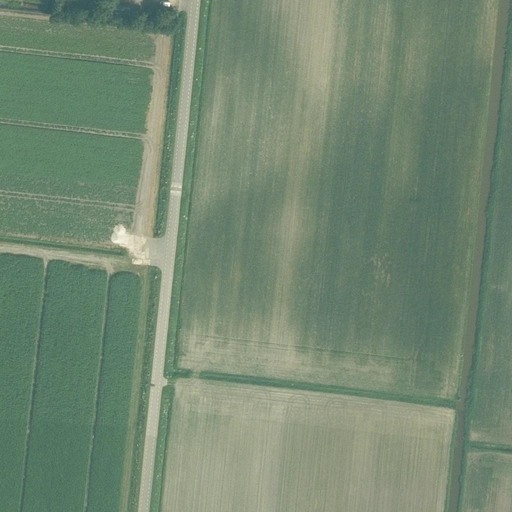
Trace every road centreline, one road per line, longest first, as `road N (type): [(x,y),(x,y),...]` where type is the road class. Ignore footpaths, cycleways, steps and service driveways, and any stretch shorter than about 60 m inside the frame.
road 1 (unclassified): [(143,511),(195,0)]
road 2 (track): [(168,268),(0,248)]
